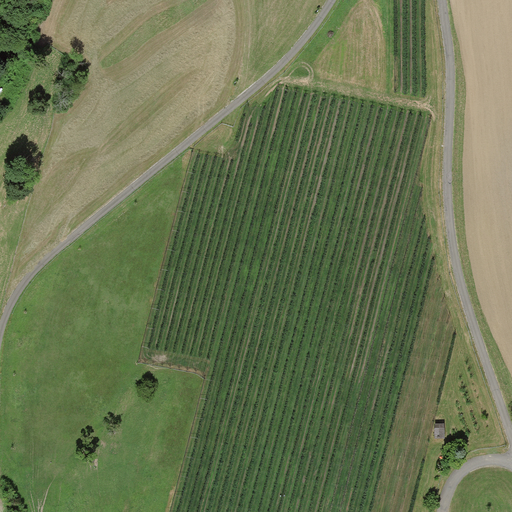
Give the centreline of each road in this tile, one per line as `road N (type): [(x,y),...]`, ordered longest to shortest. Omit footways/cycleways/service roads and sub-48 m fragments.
road 1 (unclassified): [(440,0),(456,277),(511,443)]
road 2 (track): [(236,103),(45,257),(0,325)]
road 3 (track): [(236,103),(296,49),(331,0)]
